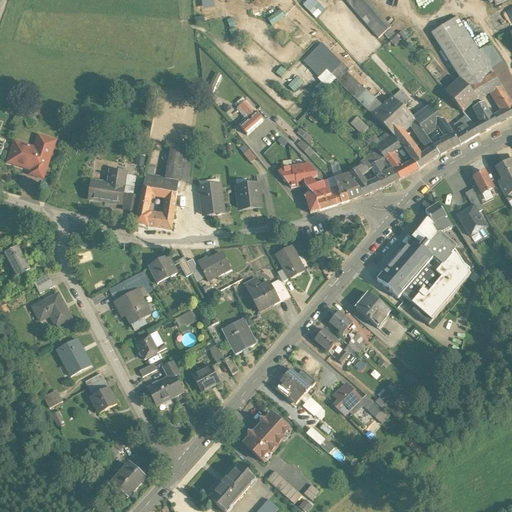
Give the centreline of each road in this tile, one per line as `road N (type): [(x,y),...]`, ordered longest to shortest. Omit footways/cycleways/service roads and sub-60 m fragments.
road 1 (tertiary): [(392,222),(174,474)]
road 2 (residential): [(365,210),(168,247),(140,246),(69,220)]
road 3 (residential): [(174,474),(62,270),(69,220)]
road 4 (tertiary): [(511,137),(442,171),(405,207)]
